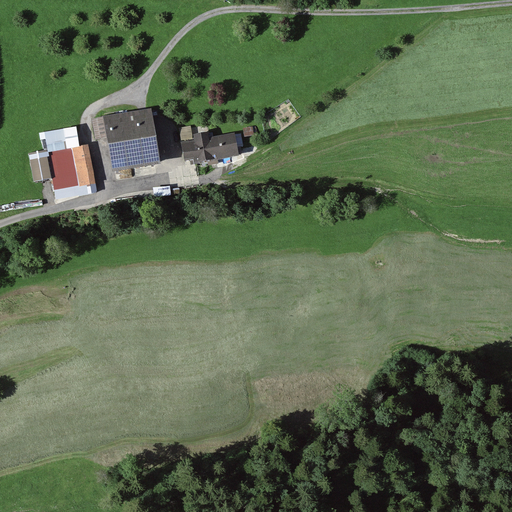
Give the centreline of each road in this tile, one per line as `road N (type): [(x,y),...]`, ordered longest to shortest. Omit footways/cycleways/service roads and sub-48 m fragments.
road 1 (track): [(217,11),(511,3)]
road 2 (track): [(104,195),(86,115),(142,81),(185,30),(217,11)]
